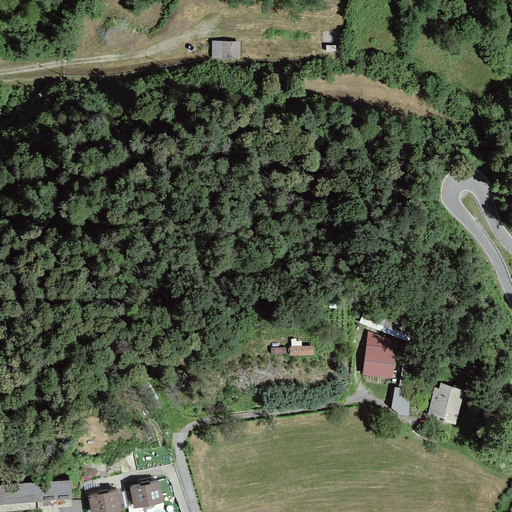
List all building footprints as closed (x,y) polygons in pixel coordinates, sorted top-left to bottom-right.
[(416,0),(403,0),(405,9),(417,8),(416,0)] [(239,59),(239,41),(211,41),(210,59),(239,59)] [(363,312),(359,323),(409,342),(413,331),(363,312)] [(362,375),(393,378),(397,343),(368,331),(362,375)] [(314,355),(314,346),(301,346),(301,341),(296,341),(296,339),(290,339),(291,347),(289,347),(290,356),(314,355)] [(402,364),(399,386),(405,387),(409,365),(402,364)] [(478,366),(465,364),(463,375),(476,378),(478,366)] [(427,417),(455,425),(464,390),(440,383),(438,389),(434,387),(427,417)] [(410,389),(394,387),(391,408),(399,415),(408,417),(410,389)] [(159,480),(129,486),(130,490),(133,506),(134,508),(163,502),(159,480)] [(70,481),(0,485),(0,504),(71,499),(70,481)] [(118,490),(88,496),(90,511),(116,511),(122,511),(121,509),(118,493),(118,490)] [(128,507),(133,506),(130,490),(125,491),(128,507)] [(118,493),(121,509),(128,508),(128,507),(125,491),(118,493)]
